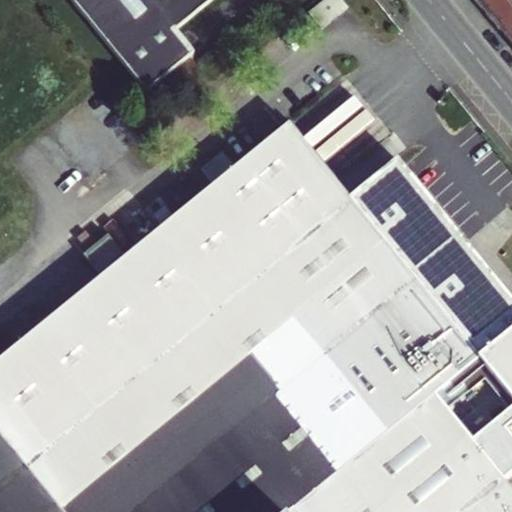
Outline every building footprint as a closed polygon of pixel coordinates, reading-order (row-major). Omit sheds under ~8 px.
[(213,0),(68,0),(145,93),(193,53),(175,31),(213,0)] [(511,0),(474,0),(473,1),(511,47),(511,0)] [(292,511),(296,509),(298,511),(511,511),(511,495),(500,481),(511,472),(511,301),(396,165),(348,202),(287,126),(101,278),(69,239),(18,280),(50,319),(0,359),(0,511),(292,511)] [(216,182),(238,165),(226,149),(204,166),(216,182)] [(102,271),(128,254),(114,233),(88,250),(102,271)]
